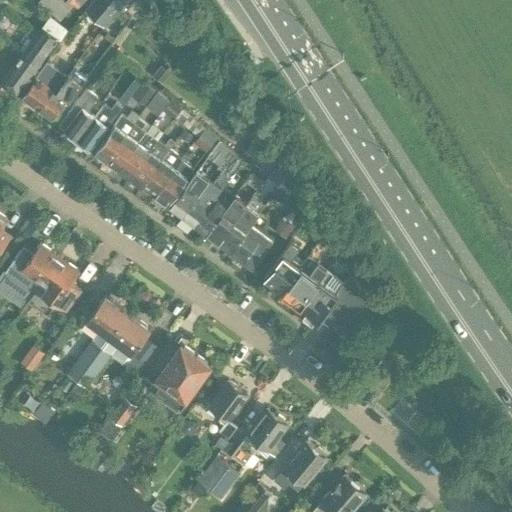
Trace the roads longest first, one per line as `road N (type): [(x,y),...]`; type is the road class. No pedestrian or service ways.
road 1 (unclassified): [(459,511),(322,388),(0,156)]
road 2 (primary): [(511,377),(254,0)]
